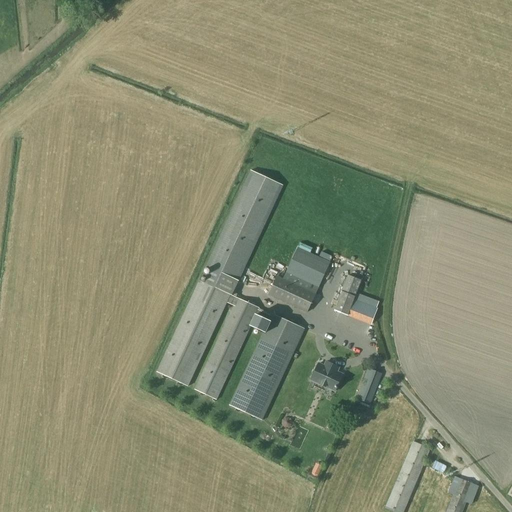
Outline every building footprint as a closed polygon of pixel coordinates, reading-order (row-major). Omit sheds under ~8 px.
[(259,423),(298,330),(267,317),(262,329),(241,321),(240,303),(229,298),(276,188),(242,174),(201,274),(210,278),(214,277),(193,326),(177,319),(170,336),(176,339),(177,357),(161,358),(171,362),(158,363),(156,369),(156,376),(189,389),(188,391),(214,402),(241,336),(253,341),(225,408),(239,414),(239,415),(259,423)] [(271,264),(285,268),(294,234),(280,230),(271,264)] [(250,253),(239,276),(250,281),(258,264),(259,265),(268,248),(260,244),(254,256),(250,253)] [(329,263),(297,248),(282,279),(277,276),(268,295),(307,313),(317,290),(329,263)] [(348,273),(334,309),(347,313),(348,314),(350,308),(352,304),(362,278),(348,273)] [(351,307),(346,323),(365,328),(370,312),(351,307)] [(319,363),(311,380),(335,391),(342,374),(336,371),(338,368),(339,368),(326,362),(327,363),(325,366),(319,363)] [(368,368),(356,399),(370,404),(382,374),(368,368)] [(285,404),(291,406),(295,396),(289,393),(285,404)] [(288,428),(291,425),(292,421),(289,418),(285,417),(282,420),(281,424),(284,427),(288,428)] [(393,511),(403,511),(430,449),(413,441),(385,508),(393,511)] [(315,476),(319,465),(314,463),(309,473),(315,476)] [(459,479),(446,511),(462,511),(473,484),(459,479)]
